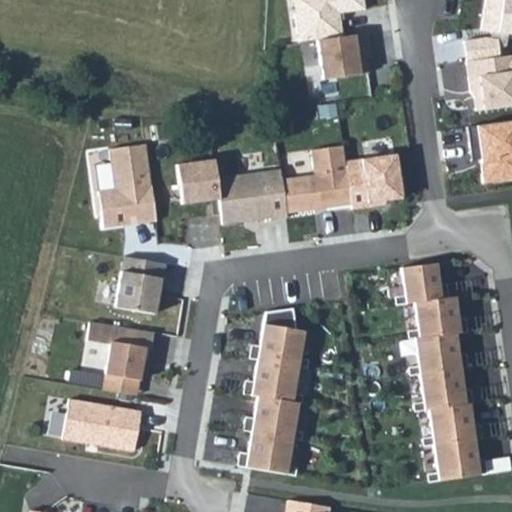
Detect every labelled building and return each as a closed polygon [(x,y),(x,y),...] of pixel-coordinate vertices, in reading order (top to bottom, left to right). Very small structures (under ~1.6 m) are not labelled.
[(359,0),(292,0),(298,45),(314,43),(341,39),(338,15),(361,12),(359,0)] [(511,0),(484,0),(480,34),(511,38),(511,0)] [(341,39),(314,43),(319,82),(366,76),(363,57),(369,57),(366,36),(341,39)] [(496,42),(463,46),(466,65),(499,60),(496,42)] [(466,65),(463,65),(467,94),(471,93),(474,113),(511,107),(511,106),(508,78),(511,77),(511,58),(499,60),(466,65)] [(511,120),(467,126),(470,153),(479,152),(483,180),(511,176),(511,120)] [(145,144),(108,149),(113,187),(97,189),(102,227),(125,224),(124,218),(138,217),(139,221),(155,219),(145,144)] [(349,209),(343,165),(341,148),(308,153),(311,176),(287,179),(292,217),(349,209)] [(218,199),(214,177),(212,159),(175,164),(181,204),(218,199)] [(392,159),(343,165),(349,209),(349,211),(383,207),(383,203),(398,201),(392,159)] [(280,168),(214,177),(218,199),(221,224),(270,217),(271,220),(287,218),(280,168)] [(123,256),(115,306),(154,313),(160,278),(163,278),(166,263),(123,256)] [(435,262),(401,267),(406,303),(414,302),(419,337),(415,338),(425,410),(430,409),(440,478),(478,473),(468,402),(463,403),(454,333),(458,332),(453,297),(440,299),(435,262)] [(256,398),(244,466),(285,473),(294,405),(290,402),(302,331),(295,331),(292,309),(263,312),(250,394),(256,398)] [(90,321),(87,339),(111,343),(106,373),(139,379),(144,348),(151,349),(154,331),(90,321)] [(68,400),(62,438),(134,450),(140,411),(68,400)] [(51,410),(49,433),(62,435),(64,411),(51,410)] [(326,511),(327,510),(287,503),(285,511),(326,511)]
